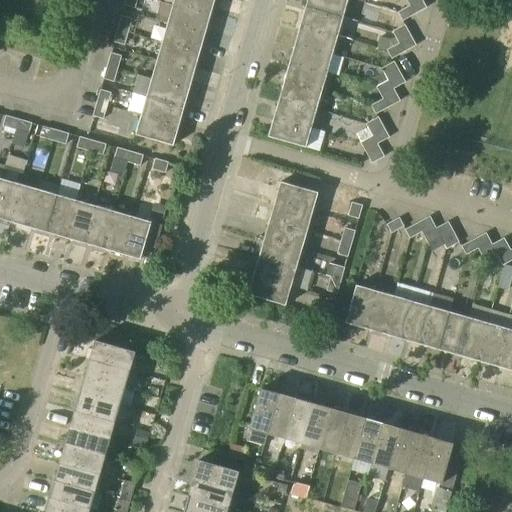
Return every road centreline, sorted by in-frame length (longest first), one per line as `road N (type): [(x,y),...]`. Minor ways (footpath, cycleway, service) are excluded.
road 1 (residential): [(169,321),(261,0)]
road 2 (residential): [(511,420),(199,330)]
road 3 (residential): [(62,291),(13,469),(0,487)]
road 4 (residential): [(150,511),(199,330)]
